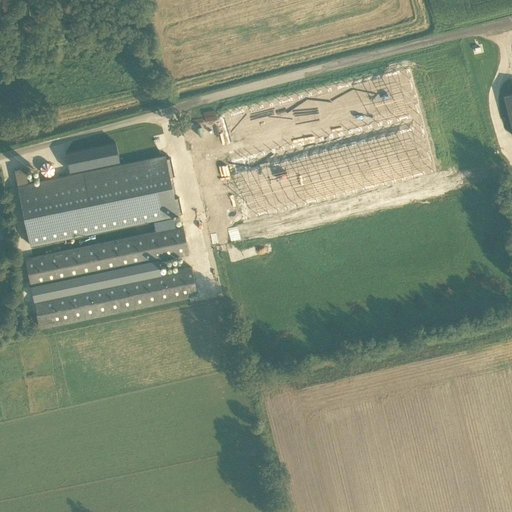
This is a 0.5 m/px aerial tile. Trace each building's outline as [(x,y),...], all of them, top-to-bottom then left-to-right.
[(408,70),(222,117),(248,218),(433,171),(422,127),(324,152),(315,154),(253,170),(250,170),(247,157),(250,157),(331,136),(340,134),(419,114),(408,70)] [(73,173),(123,163),(119,146),(69,157),(73,173)] [(164,156),(28,184),(25,168),(14,170),(30,245),(177,214),(177,215),(178,214),(165,155),(165,156),(164,156)] [(155,231),(175,226),(173,218),(154,222),(155,231)] [(189,254),(183,226),(26,259),(32,286),(189,254)] [(198,299),(192,267),(35,300),(40,327),(189,296),(190,300),(198,299)]
